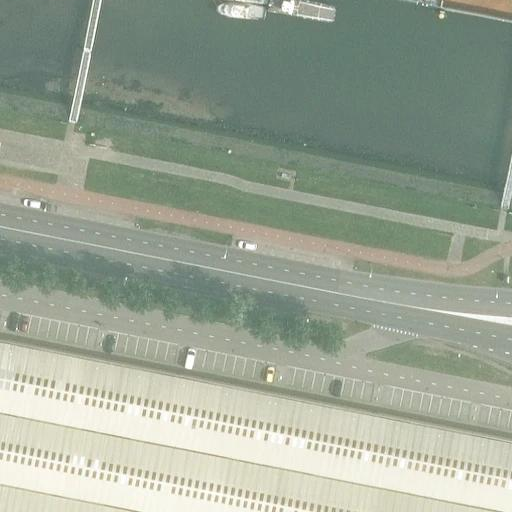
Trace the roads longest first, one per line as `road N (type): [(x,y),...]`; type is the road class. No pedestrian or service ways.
road 1 (secondary): [(0,229),(368,301)]
road 2 (unclassified): [(317,358),(0,296)]
road 3 (unclassified): [(511,402),(317,358)]
road 4 (secondary): [(511,304),(368,301)]
